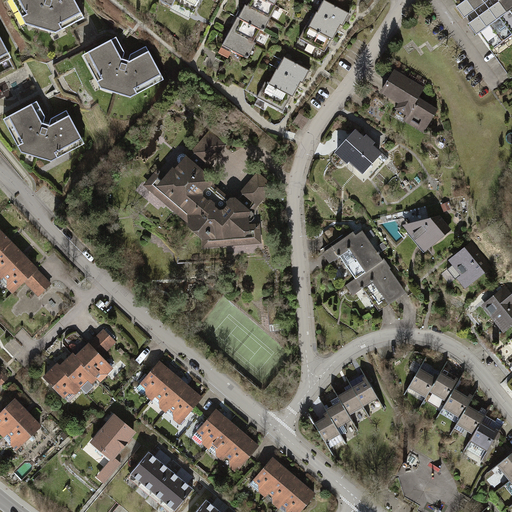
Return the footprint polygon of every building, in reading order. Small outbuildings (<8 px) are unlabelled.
[(16,0),(24,14),(34,17),(31,25),(50,31),(52,23),(63,26),(80,17),(70,0),(16,0)] [(159,0),(160,0),(172,7),(171,8),(190,18),(199,0),(159,0)] [(275,4),(267,0),(250,0),(247,6),(270,19),(277,6),(275,5),(275,4)] [(316,12),(316,13),(340,26),(340,25),(343,26),(350,13),(324,0),(323,0),(317,13),(316,12)] [(511,0),(458,0),(461,4),(455,9),(462,19),(469,14),(474,21),(467,26),(475,36),(481,31),(494,48),(511,35),(511,0)] [(247,6),(245,5),(239,17),(237,17),(237,18),(260,30),(264,31),(270,19),(247,6)] [(316,13),(309,27),(333,40),(340,26),(316,13)] [(260,30),(237,18),(230,32),(255,45),(256,43),(254,42),(260,30)] [(306,25),(299,39),(308,43),(304,50),(312,54),(315,47),(324,52),(331,39),(333,40),(309,27),(306,25)] [(255,45),(230,32),(222,45),(248,59),(255,45)] [(115,41),(87,56),(99,78),(109,81),(107,89),(125,95),(128,87),(138,90),(160,78),(145,50),(129,59),(129,61),(123,59),(123,57),(115,41)] [(277,69),(276,71),(300,84),(301,82),(303,84),(310,71),(284,57),(277,70),(277,69)] [(265,82),(264,83),(290,97),(291,96),(293,97),(300,84),(276,71),(270,83),(268,82),(267,83),(265,82)] [(423,89),(394,72),(382,91),(400,102),(407,91),(418,97),(423,89)] [(257,97),(283,111),(290,97),(264,83),(257,97)] [(407,91),(400,102),(401,103),(395,113),(406,119),(408,115),(427,126),(437,109),(418,97),(407,91)] [(35,105),(7,120),(19,142),(30,145),(27,153),(46,159),(48,151),(58,154),(80,142),(65,114),(50,123),(49,125),(43,123),(44,121),(35,105)] [(294,122),(303,128),(310,118),(300,112),(294,122)] [(364,140),(356,132),(338,152),(347,161),(349,159),(369,177),(385,159),(370,145),(372,143),(366,137),(364,140)] [(190,226),(191,226),(203,211),(202,211),(206,206),(206,201),(201,197),(201,191),(206,186),(209,185),(211,182),(211,179),(199,169),(206,162),(208,164),(223,145),(209,133),(189,157),(188,156),(187,156),(185,155),(184,154),(182,154),(180,155),(179,156),(178,157),(178,159),(178,161),(179,163),(181,164),(175,171),(173,170),(162,182),(172,191),(167,197),(190,217),(190,226)] [(272,186),(257,174),(242,193),(244,194),(238,201),(235,199),(231,200),(229,202),(229,206),(224,211),(219,212),(213,207),(213,203),(210,201),(206,201),(206,206),(202,211),(203,211),(191,226),(201,234),(208,234),(208,241),(238,239),(238,232),(248,231),(248,222),(251,221),(254,218),(254,213),(251,211),(272,186)] [(451,230),(440,215),(429,218),(430,221),(405,227),(414,238),(417,237),(419,240),(424,239),(429,245),(436,239),(437,241),(451,230)] [(350,234),(373,266),(383,259),(362,231),(356,235),(353,232),(350,234)] [(0,253),(11,243),(0,232),(0,253)] [(355,278),(373,266),(350,234),(323,253),(330,263),(340,256),(355,278)] [(11,243),(0,253),(0,278),(5,275),(23,256),(11,243)] [(489,266),(472,245),(452,260),(456,265),(450,270),(457,278),(463,273),(470,282),(489,266)] [(23,256),(5,275),(8,278),(8,286),(14,292),(26,280),(36,270),(23,256)] [(383,259),(373,266),(396,299),(406,292),(383,259)] [(355,278),(346,285),(353,295),(363,288),(379,311),(396,299),(373,266),(355,278)] [(50,284),(36,270),(26,280),(40,294),(50,284)] [(506,289),(502,285),(498,288),(502,292),(485,306),(495,318),(501,318),(507,326),(511,322),(511,303),(510,301),(511,298),(511,297),(508,293),(510,291),(507,288),(506,289)] [(277,305),(268,306),(269,325),(279,324),(277,305)] [(104,330),(90,345),(100,355),(114,341),(104,330)] [(90,345),(77,358),(95,376),(98,372),(106,373),(111,367),(100,355),(90,345)] [(61,367),(80,387),(86,393),(94,386),(91,383),(96,378),(95,376),(77,358),(74,355),(61,367)] [(173,374),(158,362),(142,382),(146,386),(147,394),(153,399),(156,394),(173,374)] [(58,365),(45,378),(63,396),(67,392),(75,393),(80,387),(61,367),(58,365)] [(420,368),(409,386),(426,397),(430,391),(440,373),(431,367),(428,373),(420,368)] [(441,372),(440,373),(430,391),(447,401),(454,389),(458,382),(441,372)] [(358,384),(352,387),(363,406),(378,398),(364,373),(355,378),(358,384)] [(187,386),(173,374),(156,394),(160,398),(160,405),(166,410),(170,406),(187,386)] [(338,396),(338,397),(349,414),(363,406),(352,387),(351,384),(345,387),(347,391),(338,396)] [(201,398),(187,386),(170,406),(174,409),(174,417),(180,422),(201,398)] [(472,399),(454,389),(447,401),(443,407),(461,417),(468,405),(472,399)] [(326,409),(329,414),(340,433),(341,435),(347,432),(343,425),(352,420),(349,414),(338,397),(331,401),(333,405),(326,409)] [(0,430),(4,435),(8,431),(27,413),(14,400),(0,413),(0,430)] [(461,417),(457,423),(474,434),(481,422),(488,411),(482,407),(479,412),(468,405),(461,417)] [(229,423),(215,410),(198,430),(203,434),(203,442),(209,447),(213,442),(229,423)] [(27,413),(8,431),(12,435),(12,443),(17,449),(40,427),(27,413)] [(329,414),(314,423),(325,442),(340,433),(329,414)] [(133,432),(114,416),(93,442),(112,458),(133,432)] [(490,426),(481,422),(474,434),(470,440),(488,450),(491,445),(495,444),(498,441),(495,439),(502,426),(493,421),(490,426)] [(243,434),(229,423),(213,442),(217,446),(217,454),(223,459),(227,454),(243,434)] [(258,446),(243,434),(227,454),(230,457),(231,466),(237,471),(258,446)] [(160,461),(149,451),(131,473),(142,483),(160,461)] [(511,478),(511,452),(497,464),(510,480),(511,478)] [(106,482),(123,463),(114,455),(97,474),(106,482)] [(286,471),(272,459),(255,478),(259,482),(260,490),(266,495),(269,491),(286,471)] [(160,461),(142,483),(153,492),(171,470),(160,461)] [(171,470),(153,492),(163,501),(181,479),(171,470)] [(300,482),(286,471),(269,491),(273,494),(274,502),(279,507),(283,502),(300,482)] [(181,479),(163,501),(175,510),(193,488),(181,479)] [(299,511),(314,494),(300,482),(283,502),(287,505),(287,511),(299,511)] [(214,511),(218,509),(206,499),(195,511),(214,511)]
